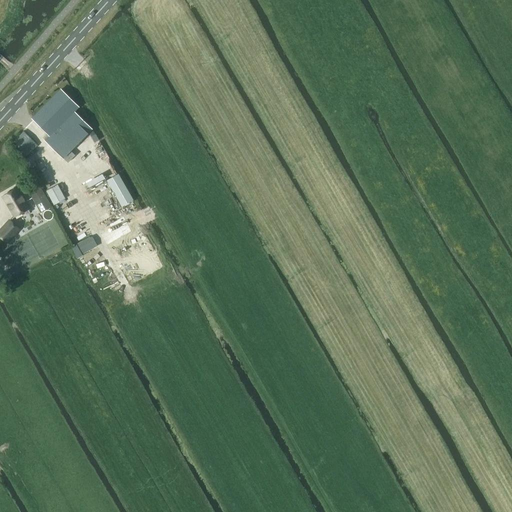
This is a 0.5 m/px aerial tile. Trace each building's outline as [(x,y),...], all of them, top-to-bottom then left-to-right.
[(62,157),(91,129),(74,112),(78,108),(60,90),(32,118),(50,136),(45,140),(62,157)] [(24,157),(36,146),(23,132),(15,140),(24,157)] [(118,174),(106,180),(121,207),(133,200),(118,174)] [(57,185),(45,190),(52,204),(64,199),(57,185)] [(2,196),(14,216),(23,211),(25,215),(29,213),(27,209),(29,208),(17,187),(2,196)] [(51,207),(41,189),(30,194),(40,213),(51,207)] [(0,237),(6,242),(18,229),(10,220),(0,230),(0,237)] [(92,237),(70,249),(76,259),(83,256),(82,254),(97,246),(92,237)]
